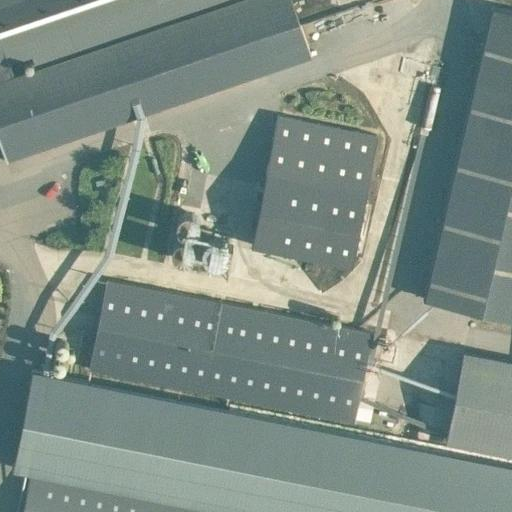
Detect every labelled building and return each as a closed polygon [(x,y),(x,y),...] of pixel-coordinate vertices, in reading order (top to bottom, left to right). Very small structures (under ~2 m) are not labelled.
[(0,0),(0,138),(7,160),(311,56),(291,0),(232,0),(10,77),(3,57),(172,0),(0,0)] [(511,9),(490,4),(423,296),(511,316),(511,9)] [(377,133),(277,112),(251,242),(350,262),(377,133)] [(89,368),(351,420),(369,329),(107,277),(89,368)] [(511,511),(511,463),(33,369),(13,467),(241,511),(511,511)] [(225,511),(30,473),(22,511),(225,511)]
